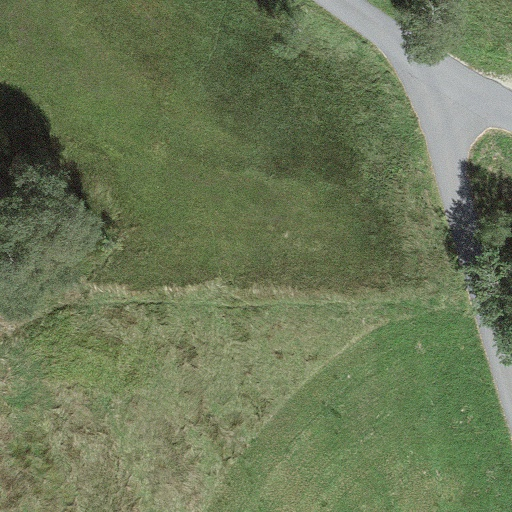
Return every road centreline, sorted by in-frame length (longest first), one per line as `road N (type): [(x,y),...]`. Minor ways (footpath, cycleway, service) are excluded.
road 1 (track): [(430,64),(511,378)]
road 2 (track): [(337,0),(511,111)]
